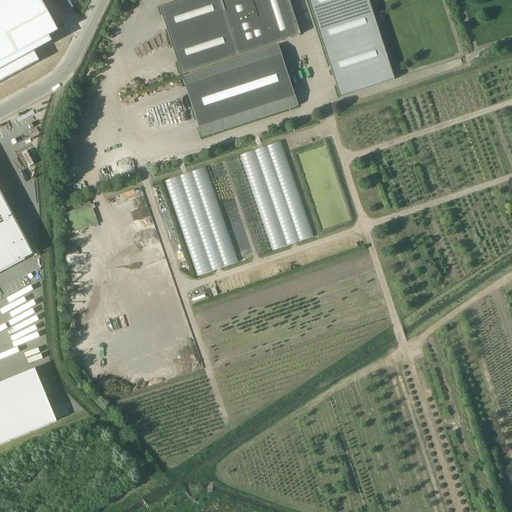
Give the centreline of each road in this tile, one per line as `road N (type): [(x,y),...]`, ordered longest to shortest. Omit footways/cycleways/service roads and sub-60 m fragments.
road 1 (track): [(74,56),(38,152),(52,360),(142,473),(96,511)]
road 2 (residential): [(0,110),(55,79),(101,0)]
